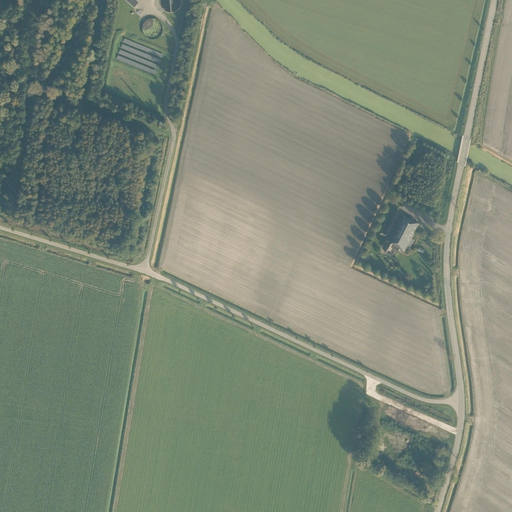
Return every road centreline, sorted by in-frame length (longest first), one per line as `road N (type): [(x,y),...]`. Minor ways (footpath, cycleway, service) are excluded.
road 1 (unclassified): [(461,400),(415,396),(189,288),(0,227)]
road 2 (tertiary): [(461,400),(448,238),(495,0)]
road 3 (track): [(206,2),(173,134)]
